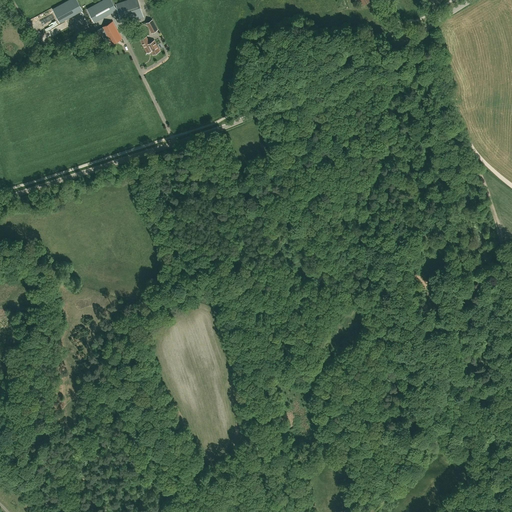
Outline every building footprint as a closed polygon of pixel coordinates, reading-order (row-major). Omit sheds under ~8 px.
[(76,0),(69,0),(53,9),(60,22),(82,10),(76,0)] [(102,0),(87,9),(94,22),(117,10),(111,0),(102,0)] [(143,17),(137,0),(126,0),(116,4),(122,24),(143,17)] [(157,29),(152,20),(147,23),(152,32),(157,29)] [(113,21),(103,27),(112,44),(122,38),(113,21)] [(149,43),(148,41),(146,37),(140,40),(147,52),(151,50),(153,54),(160,50),(154,40),(149,43)] [(69,56),(78,53),(76,46),(67,50),(69,56)]
